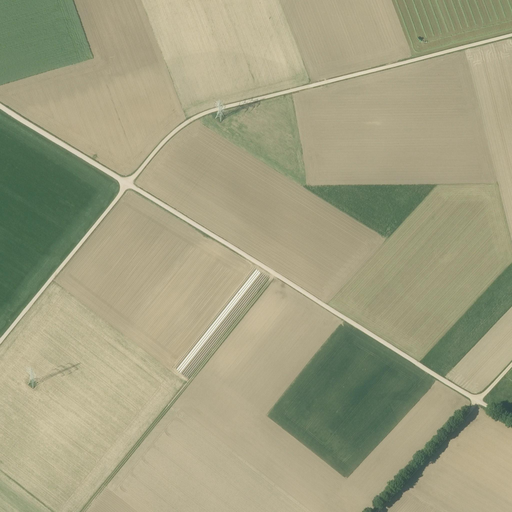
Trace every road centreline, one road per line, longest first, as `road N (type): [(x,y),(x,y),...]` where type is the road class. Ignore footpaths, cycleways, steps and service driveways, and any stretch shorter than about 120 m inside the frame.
road 1 (track): [(0,106),(511,421)]
road 2 (track): [(127,184),(171,133),(212,110),(511,35)]
road 3 (track): [(82,511),(274,275)]
road 4 (track): [(127,184),(0,343)]
road 5 (track): [(478,401),(376,511)]
